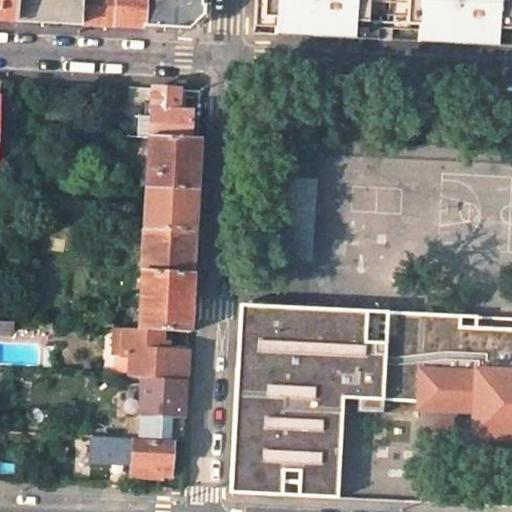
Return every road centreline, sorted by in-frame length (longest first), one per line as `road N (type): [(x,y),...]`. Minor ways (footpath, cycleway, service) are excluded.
road 1 (unclassified): [(206,511),(230,66)]
road 2 (unclassified): [(511,79),(230,66)]
road 3 (unclassified): [(230,66),(0,52)]
